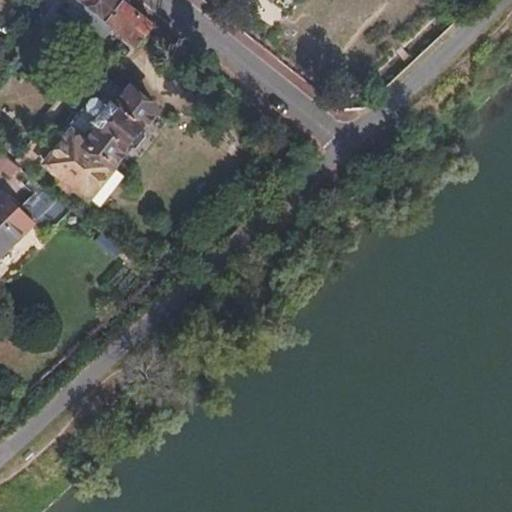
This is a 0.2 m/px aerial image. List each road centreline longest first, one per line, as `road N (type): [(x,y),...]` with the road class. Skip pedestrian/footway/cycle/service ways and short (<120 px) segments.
road 1 (residential): [(351,150),(0,453)]
road 2 (residential): [(162,0),(351,150)]
road 3 (residential): [(511,3),(351,150)]
